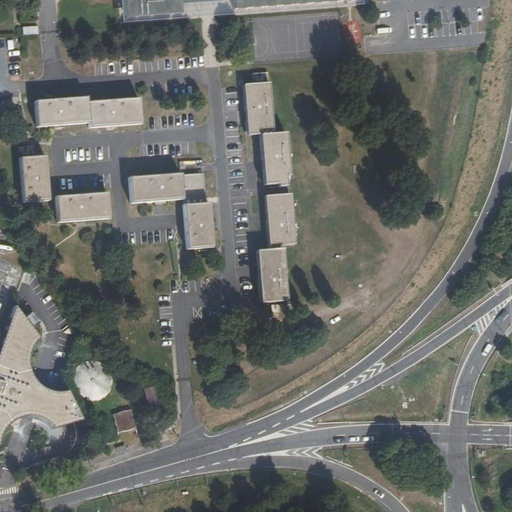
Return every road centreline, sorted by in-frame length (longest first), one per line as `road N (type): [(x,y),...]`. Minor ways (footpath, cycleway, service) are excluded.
road 1 (tertiary): [(511,156),(489,220),(443,295),(386,353),(311,402),(231,440)]
road 2 (tertiary): [(511,291),(364,389),(231,440)]
road 3 (tertiary): [(204,458),(322,436),(459,434)]
road 4 (unknown): [(0,35),(239,19)]
road 5 (tertiary): [(204,458),(336,470),(397,511)]
road 6 (tertiary): [(0,510),(156,468)]
road 7 (secondary): [(511,311),(480,358),(459,434)]
